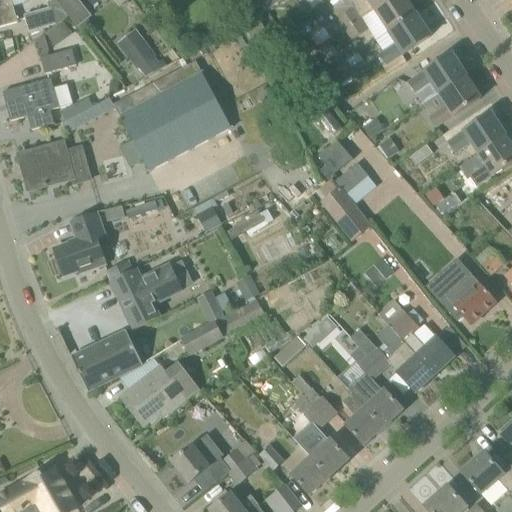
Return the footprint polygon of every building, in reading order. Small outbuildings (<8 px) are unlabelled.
[(0,0),(0,29),(18,24),(12,1),(15,0),(0,0)] [(78,0),(55,0),(57,2),(69,18),(77,29),(92,18),(78,0)] [(281,0),(280,0),(261,0),(258,2),(264,12),(266,11),(265,10),(275,4),(281,0)] [(333,8),(330,10),(337,22),(356,10),(349,0),(344,0),(338,5),(333,8)] [(353,0),(362,16),(371,11),(365,0),(353,0)] [(366,0),(374,12),(391,0),(366,0)] [(389,34),(416,16),(405,0),(391,0),(374,12),(389,34)] [(60,25),(69,18),(57,2),(48,4),(49,10),(24,17),(29,34),(60,25)] [(230,32),(220,17),(217,19),(207,5),(200,10),(220,39),(230,32)] [(343,31),(362,19),(356,10),(337,22),(343,31)] [(232,15),(224,21),(233,32),(240,27),(232,15)] [(430,38),(416,16),(389,34),(396,45),(380,56),(387,66),(430,38)] [(370,30),(362,19),(343,31),(351,43),(370,30)] [(259,20),(245,29),(253,41),(249,43),(258,56),(275,43),(259,20)] [(337,22),(333,25),(337,30),(339,34),(343,31),(337,22)] [(63,23),(46,36),(52,44),(69,31),(63,23)] [(156,56),(137,31),(118,46),(137,71),(156,56)] [(299,35),(288,42),(298,56),(309,49),(299,35)] [(39,53),(41,60),(50,58),(48,51),(39,53)] [(41,60),(45,76),(77,67),(73,52),(50,58),(41,60)] [(441,94),(466,78),(452,55),(409,83),(417,95),(434,84),(441,94)] [(356,76),(347,62),(331,73),(340,87),(356,76)] [(196,63),(114,106),(116,110),(150,173),(232,130),(196,63)] [(439,128),(481,100),(466,78),(441,94),(450,107),(433,118),(439,128)] [(8,93),(3,94),(5,100),(8,111),(11,123),(29,118),(32,117),(36,131),(55,126),(53,120),(51,112),(60,109),(73,106),(68,86),(54,90),(51,80),(8,93)] [(109,92),(117,93),(119,82),(111,81),(109,92)] [(110,98),(99,104),(105,115),(116,110),(114,106),(110,98)] [(339,126),(318,98),(308,105),(329,134),(339,126)] [(63,123),(93,107),(89,99),(61,114),(63,119),(61,120),(63,123)] [(456,154),(474,143),(480,153),(505,137),(491,115),(449,143),(456,154)] [(376,119),(364,127),(372,138),(383,130),(376,119)] [(472,177),(479,187),(511,165),(511,147),(505,137),(480,153),(489,166),(472,177)] [(389,139),(380,145),(381,147),(389,159),(399,152),(390,138),(389,139)] [(75,186),(91,181),(82,149),(67,153),(64,144),(19,156),(29,193),(73,181),(75,186)] [(415,167),(433,155),(427,147),(410,159),(415,167)] [(358,165),(336,183),(341,188),(348,197),(370,179),(358,165)] [(327,167),(321,172),(328,181),(334,176),(327,167)] [(333,181),(316,194),(323,203),(339,189),(335,183),(333,181)] [(348,197),(341,188),(339,189),(323,203),(321,204),(352,244),(373,228),(371,225),(348,197)] [(227,192),(216,199),(218,203),(230,197),(227,192)] [(131,206),(132,210),(126,213),(129,221),(158,211),(160,215),(166,213),(161,199),(155,201),(156,202),(146,206),(145,202),(131,206)] [(455,210),(448,199),(435,207),(442,218),(455,210)] [(231,240),(278,214),(275,207),(227,234),(231,240)] [(123,208),(106,212),(107,217),(108,222),(125,218),(123,208)] [(213,210),(198,218),(207,235),(223,226),(213,210)] [(77,242),(54,251),(54,253),(64,279),(79,273),(80,276),(97,270),(106,266),(101,252),(98,242),(106,239),(105,236),(99,219),(97,214),(71,223),(77,242)] [(308,247),(299,252),(303,260),(312,256),(308,247)] [(505,265),(489,248),(475,261),(491,278),(505,265)] [(159,319),(153,306),(183,291),(171,267),(141,282),(136,271),(112,283),(135,331),(159,319)] [(434,299),(456,323),(464,317),(472,326),(496,305),(466,271),(434,299)] [(253,281),(238,289),(246,304),(260,296),(253,281)] [(224,318),(215,323),(224,340),(266,317),(258,301),(224,318)] [(436,377),(455,359),(424,327),(420,330),(394,302),(380,315),(390,327),(436,377)] [(220,309),(205,316),(210,326),(212,324),(215,323),(224,318),(222,313),(220,309)] [(330,320),(320,326),(327,336),(338,329),(330,320)] [(210,326),(180,341),(190,358),(221,342),(212,324),(210,326)] [(416,395),(436,377),(390,327),(378,338),(389,349),(383,355),(360,331),(351,340),(360,349),(383,374),(390,368),(416,395)] [(143,366),(127,333),(72,360),(88,393),(143,366)] [(307,348),(298,338),(274,359),(283,369),(307,348)] [(360,349),(359,350),(351,357),(359,367),(358,368),(366,376),(372,384),(374,382),(383,374),(360,349)] [(121,399),(144,428),(161,414),(164,418),(198,390),(178,366),(166,376),(159,368),(121,399)] [(349,392),(352,395),(384,430),(404,412),(385,391),(383,393),(374,382),(372,384),(366,376),(349,392)] [(304,397),(312,390),(300,377),(292,385),(303,397),(304,397)] [(321,400),(312,390),(304,397),(329,424),(338,415),(323,398),(321,400)] [(365,448),(384,430),(352,395),(342,403),(356,418),(346,427),(365,448)] [(318,434),(329,424),(304,397),(303,397),(294,405),(305,416),(303,417),(318,434)] [(511,423),(502,432),(505,436),(503,438),(511,447),(511,423)] [(224,457),(208,436),(172,464),(189,485),(224,457)] [(310,459),(330,480),(350,462),(331,441),(310,459)] [(220,465),(228,475),(253,455),(256,454),(247,443),(220,465)] [(274,473),(285,463),(270,447),(259,457),(274,473)] [(511,495),(511,467),(511,466),(502,474),(485,454),(463,474),(481,495),(497,480),(511,496),(511,495)] [(262,466),(253,455),(228,475),(239,488),(259,471),(258,469),(262,466)] [(330,480),(310,459),(292,476),(311,497),(330,480)] [(74,511),(78,510),(55,468),(0,498),(0,504),(4,511),(21,511),(38,502),(42,511),(74,511)] [(296,511),(302,508),(290,492),(286,487),(266,502),(273,511),(296,511)] [(482,511),(477,507),(471,511),(470,511),(448,488),(425,508),(428,511),(482,511)] [(210,511),(253,511),(259,508),(251,497),(240,506),(232,495),(210,511)]
